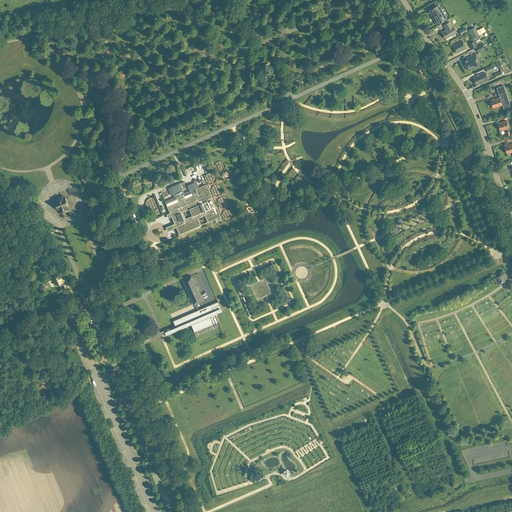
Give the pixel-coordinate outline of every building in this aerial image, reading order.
[(432,9),(429,11),(437,24),(439,22),(440,23),(443,21),(443,20),(446,18),(439,6),(441,4),(440,2),(441,1),(439,0),(435,0),(433,1),(436,7),(433,8),(432,9)] [(456,33),(452,26),(451,27),(449,23),(444,25),(445,28),(446,28),(447,29),(442,33),(445,38),(451,35),(451,36),(456,33)] [(478,36),(473,28),(469,30),(473,39),(478,36)] [(466,49),(462,41),(452,46),(456,54),(466,49)] [(480,65),(478,60),(478,59),(476,54),(468,58),(469,59),(463,62),(467,70),(471,68),(472,69),(481,65),(481,64),(481,65),(480,65)] [(461,55),(446,62),(448,66),(462,59),(461,55)] [(485,72),(481,74),(473,78),(476,85),(489,80),(485,72)] [(496,88),(500,98),(491,101),(493,108),(502,105),(502,106),(510,103),(504,86),(496,88)] [(509,128),(506,121),(498,124),(500,131),(509,128)] [(182,192),(175,195),(176,197),(165,201),(166,202),(165,202),(167,206),(168,210),(170,213),(170,214),(171,216),(171,217),(172,217),(173,220),(173,221),(175,224),(174,224),(175,224),(176,227),(176,228),(178,231),(177,231),(178,231),(179,234),(179,235),(180,235),(183,233),(186,232),(187,232),(190,230),(194,229),(194,228),(197,227),(201,226),(201,225),(198,218),(205,215),(208,222),(208,223),(208,222),(211,221),(212,221),(215,219),(215,220),(215,219),(217,219),(217,218),(220,217),(221,217),(220,217),(219,213),(217,210),(218,210),(218,209),(217,209),(216,206),(214,203),(215,203),(214,202),(213,200),(213,199),(211,196),(211,195),(210,192),(208,188),(207,185),(207,184),(207,185),(207,184),(206,184),(206,185),(203,186),(199,188),(199,187),(199,188),(196,189),(195,189),(196,190),(197,193),(196,194),(195,193),(195,194),(194,194),(192,195),(191,192),(192,192),(193,192),(192,190),(192,191),(191,191),(190,191),(183,194),(182,192)] [(68,206),(64,197),(63,197),(62,195),(54,199),(55,201),(54,201),(58,210),(59,210),(60,212),(61,214),(69,211),(67,206),(68,206)] [(62,280),(59,275),(59,276),(58,275),(57,276),(55,272),(46,275),(48,280),(52,278),(55,285),(61,282),(61,281),(62,280)] [(507,280),(504,274),(495,278),(498,284),(507,280)] [(203,300),(192,276),(182,280),(193,304),(203,300)] [(214,312),(214,311),(221,308),(217,300),(218,302),(173,321),(176,328),(179,326),(180,328),(180,329),(191,324),(196,337),(197,337),(195,333),(219,323),(214,312)] [(73,333),(66,316),(65,312),(62,314),(71,334),(73,333)]
